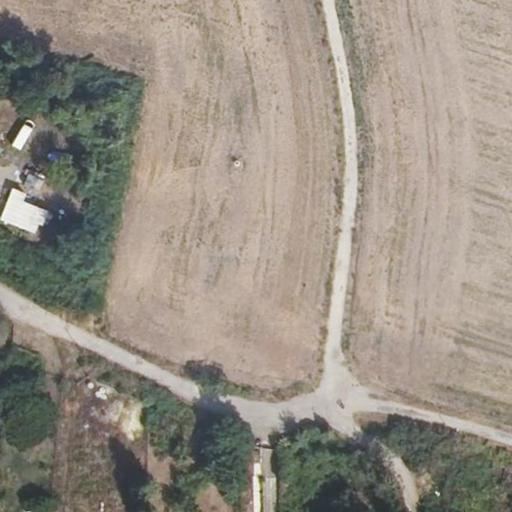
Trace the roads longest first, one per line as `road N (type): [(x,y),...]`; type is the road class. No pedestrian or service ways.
road 1 (track): [(328,0),(348,106),(350,183),(332,343),(333,411)]
road 2 (track): [(0,296),(219,407),(268,418),(333,411)]
road 3 (track): [(333,411),(418,416),(511,442)]
road 4 (track): [(333,411),(402,473),(409,511)]
